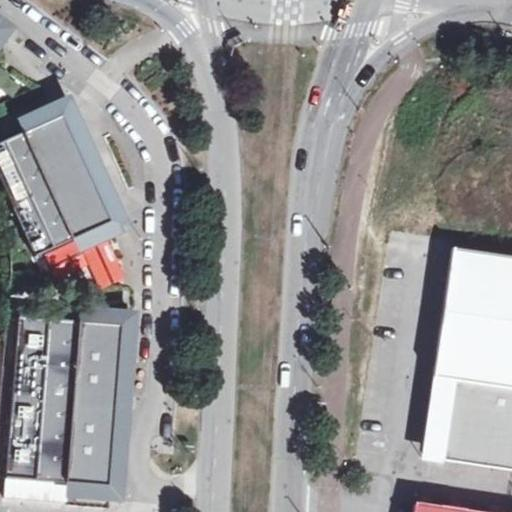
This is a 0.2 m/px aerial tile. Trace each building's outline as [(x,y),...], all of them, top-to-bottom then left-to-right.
[(63,115),(24,133),(25,136),(61,119),(81,163),(84,162),(63,115)] [(0,143),(0,168),(40,256),(72,241),(71,238),(107,221),(87,177),(91,176),(94,174),(87,160),(84,162),(81,163),(61,119),(25,136),(24,133),(0,143)] [(91,176),(87,177),(107,221),(71,238),(72,241),(111,223),(91,176)] [(511,256),(453,248),(434,372),(445,374),(436,432),(429,430),(425,457),(511,470),(511,256)] [(8,320),(0,419),(0,481),(56,486),(56,483),(96,486),(101,420),(106,420),(108,398),(103,398),(108,332),(68,328),(69,325),(8,320)] [(69,325),(68,328),(108,332),(103,398),(108,398),(113,329),(69,325)] [(445,374),(434,372),(425,430),(429,430),(436,432),(445,374)] [(56,483),(56,486),(99,490),(106,420),(101,420),(96,486),(56,483)] [(478,511),(414,502),(412,511),(478,511)]
